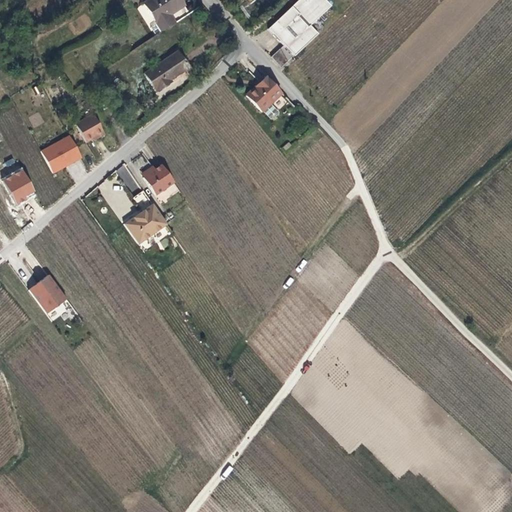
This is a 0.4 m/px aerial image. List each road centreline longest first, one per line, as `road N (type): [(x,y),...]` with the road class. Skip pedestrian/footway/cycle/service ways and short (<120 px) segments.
road 1 (residential): [(253,43),(0,260)]
road 2 (track): [(190,511),(387,247)]
road 3 (track): [(345,143),(387,247),(511,379)]
road 4 (residential): [(253,43),(345,143)]
